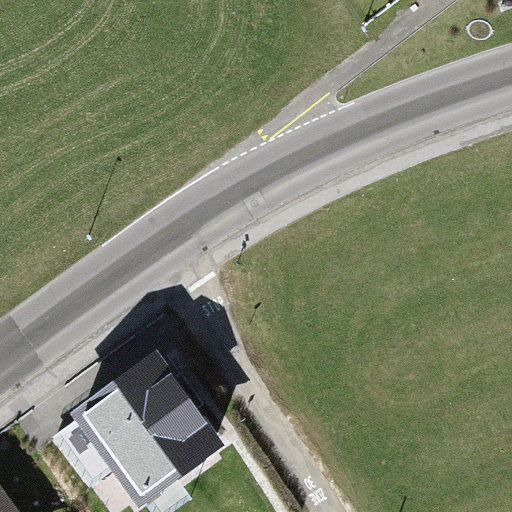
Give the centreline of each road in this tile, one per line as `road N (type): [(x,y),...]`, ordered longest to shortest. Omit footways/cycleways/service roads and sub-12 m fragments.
road 1 (secondary): [(141,240),(233,193),(511,79)]
road 2 (residential): [(141,240),(326,511)]
road 3 (secondary): [(0,338),(141,240)]
